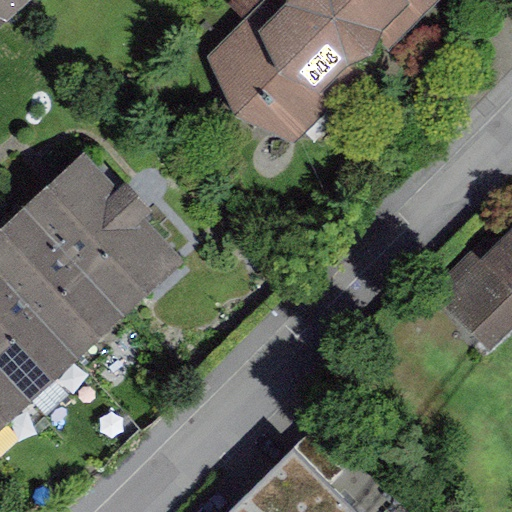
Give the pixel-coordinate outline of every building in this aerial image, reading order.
[(0,0),(0,43),(48,0),(0,0)] [(273,0),(215,55),(297,141),(446,0),(273,0)] [(56,194),(32,216),(115,306),(140,282),(136,278),(158,257),(130,227),(141,216),(93,164),(58,196),(56,194)] [(32,216),(0,245),(0,273),(69,348),(115,306),(32,216)] [(495,249),(448,296),(487,336),(511,310),(511,238),(498,252),(495,249)] [(0,273),(0,366),(22,390),(45,415),(68,393),(46,369),(69,348),(0,273)] [(0,366),(0,410),(22,390),(0,366)] [(358,511),(293,446),(227,511),(358,511)]
